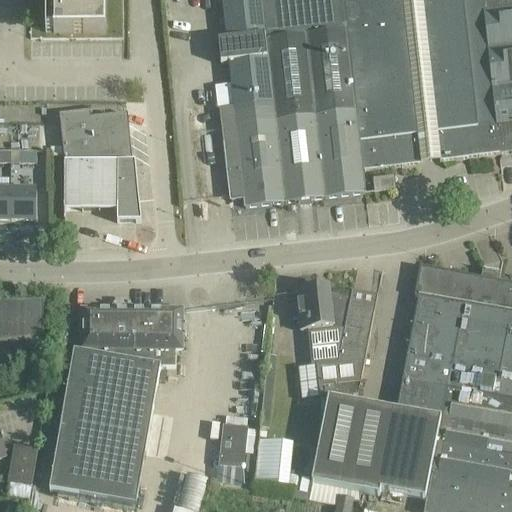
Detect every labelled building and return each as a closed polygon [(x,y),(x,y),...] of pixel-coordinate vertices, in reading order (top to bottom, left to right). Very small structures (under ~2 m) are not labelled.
[(53,0),(53,35),(105,35),(105,0),(53,0)] [(222,0),(226,38),(219,39),(221,62),(229,61),(234,110),(273,105),(275,125),(355,116),(347,34),(343,0),(222,0)] [(366,196),(363,173),(498,158),(495,129),(497,129),(482,0),(343,0),(347,34),(355,116),(358,144),(360,144),(363,173),(365,196),(366,196)] [(511,0),(482,0),(497,129),(495,129),(498,158),(511,156),(511,0)] [(234,110),(221,112),(231,203),(245,201),(246,210),(365,197),(365,196),(363,173),(360,144),(358,144),(355,116),(275,125),(273,105),(234,110)] [(67,178),(65,178),(65,213),(117,213),(117,224),(141,224),(134,165),(133,165),(128,116),(91,120),(90,115),(92,115),(92,114),(59,117),(64,159),(65,158),(67,178)] [(61,149),(50,149),(51,158),(61,157),(61,149)] [(11,155),(0,154),(0,166),(11,166),(11,155)] [(19,166),(36,166),(37,155),(19,155),(19,166)] [(372,181),(373,195),(396,193),(394,178),(372,181)] [(0,225),(37,226),(37,193),(0,193),(0,225)] [(476,311),(503,316),(511,317),(511,287),(498,285),(500,276),(483,272),(481,282),(420,270),(415,299),(432,302),(476,311)] [(328,290),(297,293),(301,334),(308,333),(311,368),(298,369),(302,402),(320,400),(320,401),(357,397),(359,386),(361,386),(378,299),(352,294),(351,300),(329,296),(328,290)] [(472,333),(476,311),(432,302),(427,325),(472,333)] [(44,304),(0,303),(0,344),(43,345),(44,304)] [(74,354),(50,494),(136,509),(161,370),(176,370),(176,352),(182,352),(182,313),(182,312),(162,312),(131,312),(131,306),(114,306),(114,312),(82,312),(82,352),(83,352),(83,356),(74,354)] [(478,447),(486,402),(491,376),(503,316),(476,311),(472,333),(458,405),(451,442),(478,447)] [(491,376),(511,380),(511,317),(503,316),(491,376)] [(427,325),(413,396),(458,405),(472,333),(427,325)] [(511,380),(491,376),(486,402),(511,407),(511,380)] [(413,396),(409,416),(402,415),(400,428),(407,429),(402,455),(447,464),(451,442),(458,405),(413,396)] [(394,497),(399,472),(399,470),(387,467),(383,487),(341,479),(353,414),(361,416),(363,408),(331,402),(314,487),(379,500),(380,495),(382,496),(382,495),(394,497)] [(478,447),(473,468),(511,475),(511,407),(486,402),(478,447)] [(399,470),(402,455),(407,429),(400,428),(402,415),(363,408),(361,416),(353,414),(341,479),(383,487),(387,467),(399,470)] [(247,432),(223,429),(219,469),(243,471),(247,432)] [(399,470),(399,472),(419,476),(414,501),(426,503),(424,511),(428,511),(434,486),(435,477),(470,483),(473,468),(478,447),(451,442),(447,464),(402,455),(399,470)] [(14,448),(7,486),(31,490),(37,452),(14,448)] [(511,475),(473,468),(470,483),(435,477),(434,486),(469,493),(465,511),(470,511),(479,511),(484,486),(511,491),(511,475)] [(399,472),(394,497),(414,501),(419,476),(399,472)] [(199,511),(205,493),(208,482),(188,476),(185,487),(177,511),(199,511)] [(434,486),(428,511),(470,511),(465,511),(469,493),(434,486)] [(511,511),(511,491),(484,486),(479,511),(511,511)] [(350,511),(352,503),(339,501),(336,511),(350,511)]
